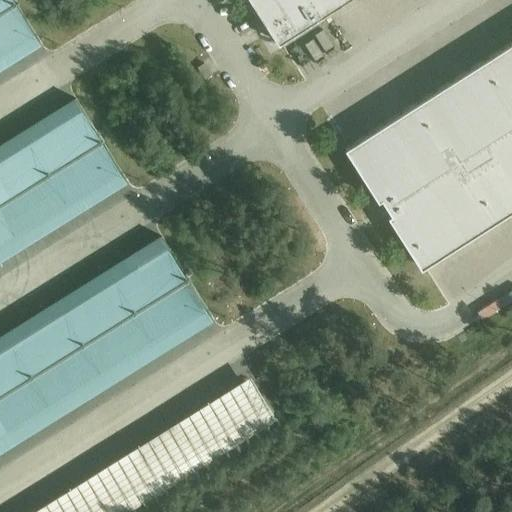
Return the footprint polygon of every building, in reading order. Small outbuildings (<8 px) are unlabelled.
[(0,0),(0,67),(40,42),(13,0),(0,0)] [(345,0),(252,0),(279,42),(345,0)] [(389,215),(422,267),(511,209),(511,40),(345,147),(379,199),(382,197),(392,212),(389,215)] [(0,259),(126,180),(74,97),(0,142),(0,259)] [(0,450),(212,318),(160,235),(0,334),(0,450)] [(140,511),(281,424),(250,374),(29,511),(140,511)]
